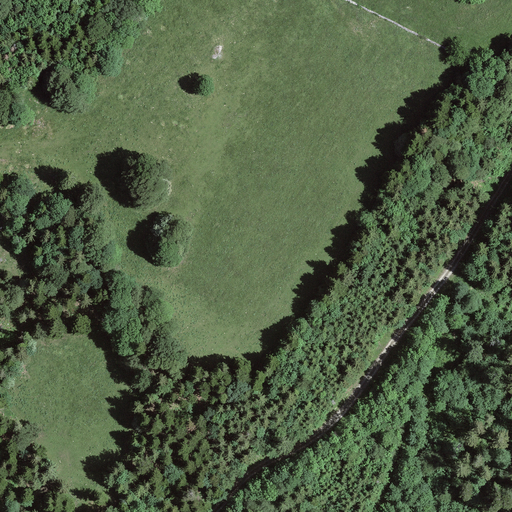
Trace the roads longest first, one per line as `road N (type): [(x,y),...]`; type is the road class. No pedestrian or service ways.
road 1 (track): [(511,174),(346,408),(293,453),(246,479),(214,511)]
road 2 (track): [(372,511),(438,351),(453,264)]
